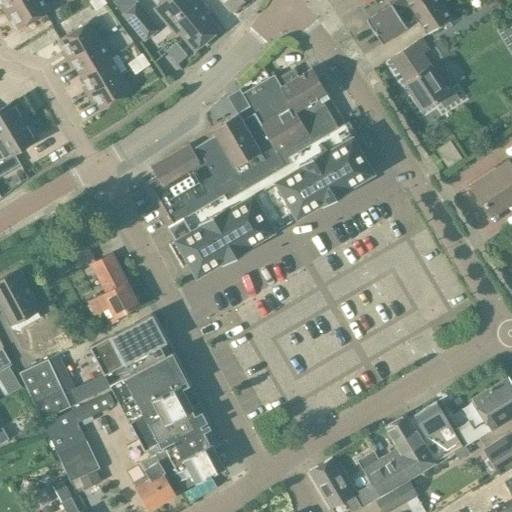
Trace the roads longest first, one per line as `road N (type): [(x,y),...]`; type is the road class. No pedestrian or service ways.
road 1 (residential): [(505,332),(266,476)]
road 2 (residential): [(172,300),(405,167)]
road 3 (tertiary): [(94,162),(194,102),(290,4)]
road 4 (residential): [(405,167),(352,79),(290,4)]
road 5 (residential): [(266,476),(172,300)]
road 6 (residential): [(505,332),(405,167)]
road 7 (residential): [(172,300),(94,162)]
road 8 (residential): [(94,162),(38,71),(0,55)]
